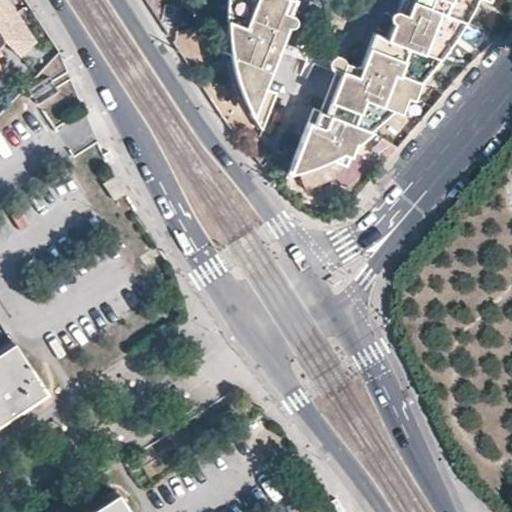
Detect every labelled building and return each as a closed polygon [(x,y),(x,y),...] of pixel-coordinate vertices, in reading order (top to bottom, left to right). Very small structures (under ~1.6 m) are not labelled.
[(0,0),(0,46),(6,41),(19,54),(34,40),(7,0),(0,0)] [(226,0),(226,6),(226,8),(225,18),(228,21),(223,34),(217,49),(227,54),(232,70),(244,102),(260,129),(267,110),(275,92),(261,86),(271,58),(292,0),(226,0)] [(363,128),(398,99),(429,65),(457,29),(465,16),(473,0),(398,0),(384,35),(373,32),(355,74),(339,68),(330,87),(319,114),(309,110),(287,169),(292,168),(294,168),(296,167),(298,166),(300,165),(327,155),(337,150),(346,153),(356,132),(363,128)] [(117,194),(126,188),(115,172),(106,177),(117,194)] [(38,362),(26,344),(19,332),(0,344),(0,414),(40,388),(51,381),(44,372),(44,362),(38,362)] [(43,344),(26,344),(38,362),(44,362),(43,344)] [(136,511),(126,496),(120,487),(115,489),(80,511),(136,511)] [(146,511),(145,496),(126,496),(136,511),(146,511)]
